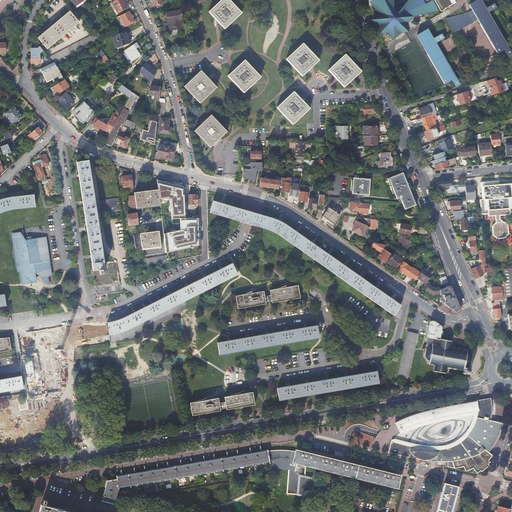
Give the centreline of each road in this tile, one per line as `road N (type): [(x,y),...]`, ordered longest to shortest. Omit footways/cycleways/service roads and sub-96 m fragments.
road 1 (secondary): [(262,422),(0,467)]
road 2 (tertiary): [(478,318),(440,316),(295,212),(255,193)]
road 3 (secondary): [(350,0),(421,177)]
road 4 (residential): [(69,133),(59,149),(84,313)]
road 5 (secondary): [(421,177),(478,318)]
road 6 (tertiary): [(191,176),(102,154),(69,133)]
road 7 (residential): [(203,264),(118,306),(84,313)]
